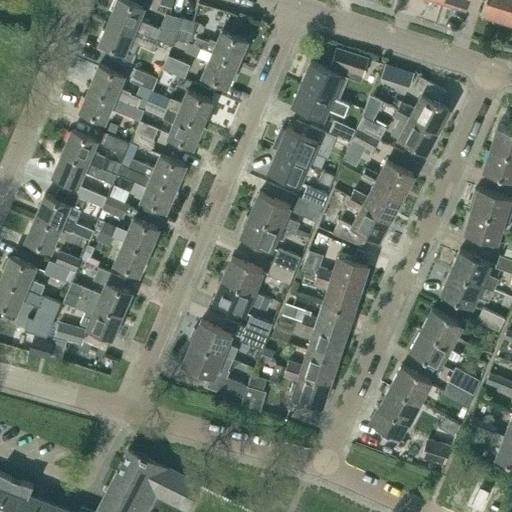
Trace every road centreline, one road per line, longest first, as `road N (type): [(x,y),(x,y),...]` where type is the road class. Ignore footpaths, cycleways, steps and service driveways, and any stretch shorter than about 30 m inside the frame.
road 1 (residential): [(322,472),(491,71)]
road 2 (residential): [(126,410),(297,11)]
road 3 (residential): [(322,472),(126,410)]
road 4 (unclassified): [(491,71),(297,11)]
road 5 (residential): [(0,186),(77,0)]
road 6 (residential): [(126,410),(0,373)]
